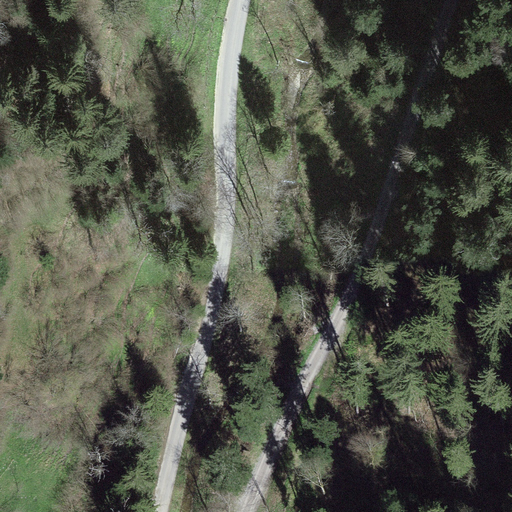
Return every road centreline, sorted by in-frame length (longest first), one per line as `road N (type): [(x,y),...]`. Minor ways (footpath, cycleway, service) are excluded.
road 1 (track): [(250,511),(287,414),(366,254),(456,0)]
road 2 (track): [(239,0),(228,53),(220,287),(158,511)]
road 3 (track): [(290,511),(328,336)]
